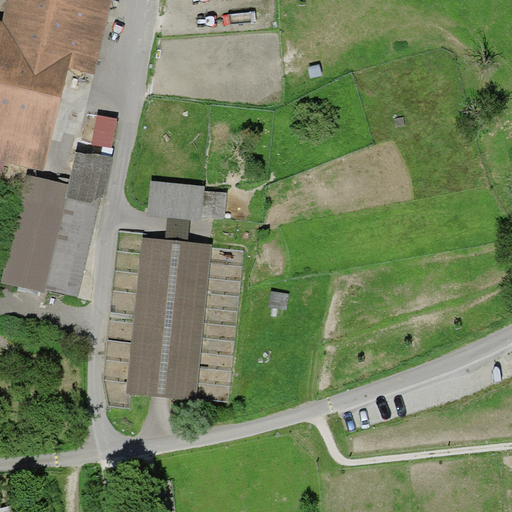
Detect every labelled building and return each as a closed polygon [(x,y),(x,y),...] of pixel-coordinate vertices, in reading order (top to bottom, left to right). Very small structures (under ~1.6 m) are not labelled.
[(63,59),(90,65),(104,0),(30,0),(19,49),(0,45),(0,154),(37,163),(63,59)] [(96,123),(96,125),(97,128),(98,130),(99,132),(102,133),(104,133),(106,133),(109,133),(111,131),(112,130),(113,127),(114,125),(114,123),(113,120),(111,118),(110,117),(107,116),(105,116),(102,116),(100,117),(98,119),(97,121),(96,123)] [(95,137),(94,139),(93,141),(92,143),(93,145),(94,148),(95,149),(97,151),(99,152),(102,152),(104,152),(106,151),(108,149),(109,147),(110,145),(110,143),(110,141),(109,138),(108,137),(106,135),(104,134),(101,134),(99,134),(97,135),(95,137)] [(77,137),(75,139),(74,141),(74,144),(75,146),(75,148),(77,150),(79,151),(81,152),(83,153),(86,152),(88,151),(90,150),(91,148),(92,146),(92,144),(92,141),(91,139),(89,137),(88,136),(85,135),(83,135),(81,135),(79,136),(77,137)] [(65,197),(62,210),(61,209),(42,289),(78,297),(102,196),(103,195),(110,160),(79,153),(70,198),(65,197)] [(203,191),(151,185),(148,212),(200,218),(203,191)] [(42,289),(61,209),(24,201),(5,281),(42,289)] [(192,398),(207,247),(145,240),(130,392),(192,398)]
